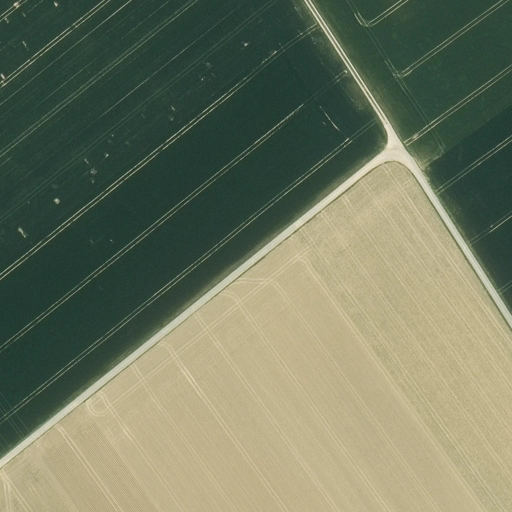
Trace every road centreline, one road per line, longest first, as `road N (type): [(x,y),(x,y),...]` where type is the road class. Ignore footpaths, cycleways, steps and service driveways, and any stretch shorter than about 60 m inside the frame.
road 1 (track): [(511,323),(398,145),(0,465)]
road 2 (track): [(307,0),(398,145)]
